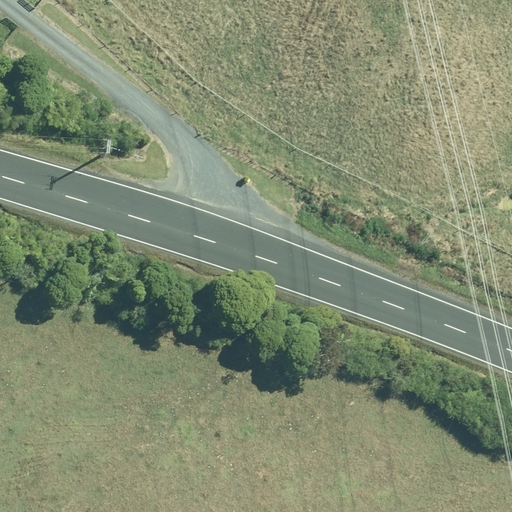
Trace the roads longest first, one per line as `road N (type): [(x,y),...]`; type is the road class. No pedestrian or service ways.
road 1 (tertiary): [(0,176),(511,337)]
road 2 (track): [(32,0),(170,123),(229,242)]
